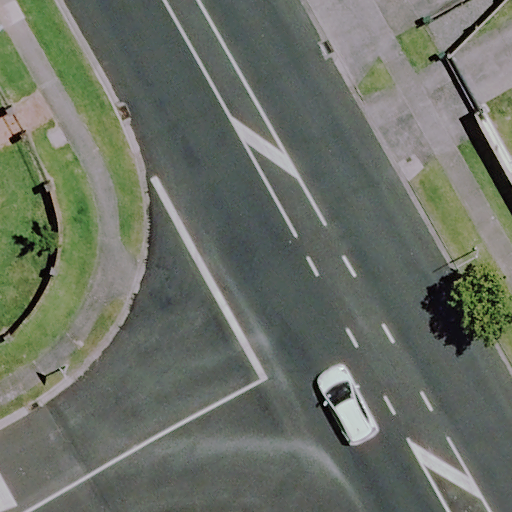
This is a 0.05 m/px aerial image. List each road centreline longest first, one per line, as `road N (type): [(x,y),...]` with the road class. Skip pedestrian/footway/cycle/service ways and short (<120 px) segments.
road 1 (residential): [(364,312),(33,511)]
road 2 (tertiary): [(171,0),(364,312)]
road 3 (tertiary): [(364,312),(477,511)]
